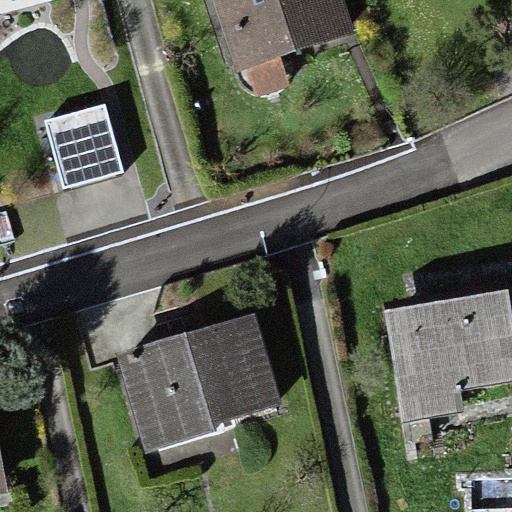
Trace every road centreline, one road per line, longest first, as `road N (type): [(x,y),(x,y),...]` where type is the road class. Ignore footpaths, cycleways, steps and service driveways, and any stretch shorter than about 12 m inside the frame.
road 1 (residential): [(511,136),(302,215),(0,303)]
road 2 (unknown): [(302,215),(355,511)]
road 3 (unknown): [(38,291),(78,511)]
